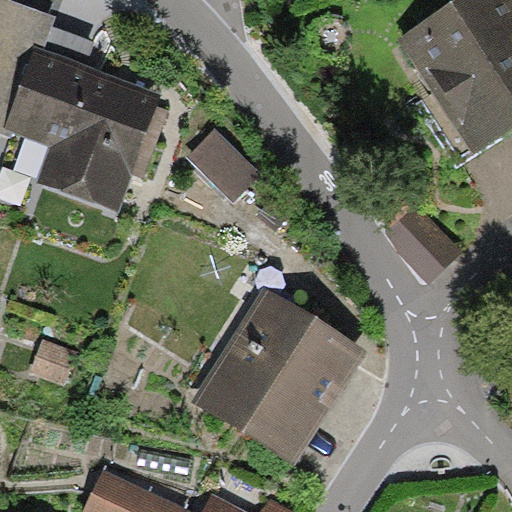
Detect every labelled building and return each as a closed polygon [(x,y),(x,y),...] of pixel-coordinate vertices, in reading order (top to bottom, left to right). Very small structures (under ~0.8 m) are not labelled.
[(511,0),(455,0),(401,35),(476,151),(511,127),(511,0)] [(55,24),(0,4),(0,138),(12,143),(44,54),(55,24)] [(171,100),(44,54),(12,143),(46,155),(33,190),(113,218),(127,180),(140,184),(171,100)] [(254,176),(206,135),(181,164),(229,205),(254,176)] [(464,253),(419,206),(385,239),(429,285),(464,253)] [(354,349),(262,292),(196,397),(288,454),(354,349)] [(166,511),(170,502),(93,469),(74,511),(166,511)] [(251,511),(236,511),(203,495),(194,511),(279,511),(258,501),(251,511)]
